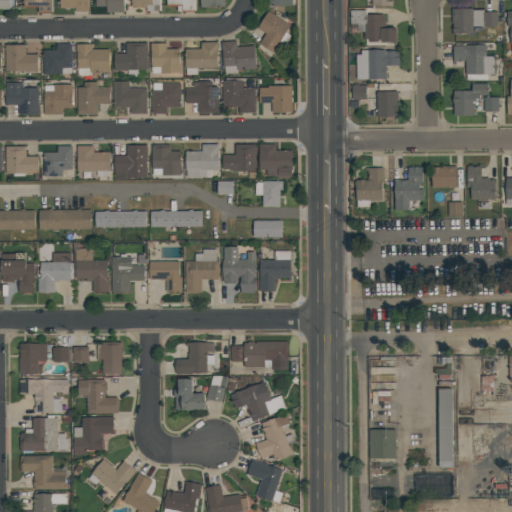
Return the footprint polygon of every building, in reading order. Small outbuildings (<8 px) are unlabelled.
[(0,0),(9,0),(9,9),(0,9),(0,0)] [(51,0),(51,13),(38,13),(38,8),(23,8),(23,0),(51,0)] [(88,0),(89,12),(75,12),(75,8),(60,8),(60,0),(88,0)] [(124,0),(124,12),(106,12),(106,6),(95,7),(95,0),(124,0)] [(159,0),(159,11),(146,11),(146,8),(142,8),(142,7),(131,7),(131,0),(159,0)] [(167,0),(195,0),(195,11),(177,11),(177,6),(167,6),(167,0)] [(200,0),(200,7),(224,8),(224,0),(200,0)] [(453,33),(453,31),(452,31),(452,26),(453,26),(453,23),(451,23),(451,9),(472,8),(472,10),(483,10),(483,12),(483,26),(473,26),(473,33),(453,33)] [(397,42),(381,42),(381,38),(377,38),(377,42),(368,42),(368,38),(364,38),(364,32),(358,32),(358,28),(350,28),(350,10),(366,10),(366,15),(384,14),(384,20),(386,20),(386,28),(396,28),(397,42)] [(290,25),(286,32),(290,35),(285,44),(280,41),(273,52),(259,43),(265,33),(257,28),(268,11),(290,25)] [(483,26),(483,12),(497,12),(497,26),(483,26)] [(256,69),(237,70),(238,73),(225,74),(224,66),(223,66),(222,50),(221,51),(221,42),(236,41),(237,47),(254,46),(256,69)] [(146,42),(146,70),(138,70),(138,74),(127,74),(127,70),(114,70),(114,54),(125,53),(125,43),(146,42)] [(185,49),(200,49),(200,43),(217,42),(217,68),(196,68),(196,75),(186,75),(186,68),(185,68),(185,49)] [(166,43),(166,49),(179,49),(179,59),(182,59),(182,73),(160,73),(151,73),(151,51),(150,51),(150,43),(166,43)] [(25,44),(25,54),(37,54),(37,71),(24,71),(5,71),(5,44),(25,44)] [(42,50),(56,50),(56,44),(71,44),(71,74),(42,74),(42,50)] [(78,75),(78,68),(77,68),(77,53),(76,53),(76,44),(92,44),(92,49),(109,49),(109,73),(90,73),(90,75),(78,75)] [(485,45),(485,56),(494,56),(494,75),(487,75),(487,80),(466,80),(466,74),(465,74),(465,62),(462,62),(462,61),(458,61),(458,62),(453,62),(453,46),(466,46),(466,45),(485,45)] [(361,50),(385,50),(385,51),(398,51),(398,55),(399,55),(399,61),(399,65),(386,65),(386,78),(357,79),(356,55),(361,54),(361,50)] [(243,80),(243,87),(254,87),(255,112),(239,112),(239,107),(222,107),(222,80),(243,80)] [(147,114),(130,114),(130,108),(114,108),(113,81),(129,81),(129,88),(146,88),(147,114)] [(198,103),(186,103),(185,88),(193,88),(193,82),(198,82),(198,81),(212,81),(212,86),(216,86),(218,86),(218,113),(198,113),(198,103)] [(18,114),(18,104),(5,105),(5,83),(23,82),(23,88),(38,88),(38,114),(18,114)] [(97,114),(77,115),(76,87),(83,87),(83,82),(97,82),(97,87),(109,87),(110,104),(97,104),(97,114)] [(152,114),(151,90),(153,90),(152,83),(180,83),(180,107),(167,107),(167,114),(152,114)] [(473,115),(453,115),(453,104),(452,95),(453,95),(453,91),(471,90),(471,83),(487,83),(488,95),(479,95),(479,102),(477,102),(477,105),(475,105),(475,106),(473,106),(473,115)] [(71,108),(62,108),(62,114),(44,114),(44,85),(53,85),(53,84),(72,84),(71,108)] [(271,113),(271,103),(259,103),(259,102),(257,102),(257,98),(259,98),(259,88),(268,87),(268,86),(292,85),(292,113),(271,113)] [(352,100),(352,85),(366,85),(366,99),(352,100)] [(397,116),(377,116),(369,116),(369,92),(376,92),(398,92),(398,101),(397,101),(397,116)] [(484,112),(484,97),(498,97),(498,111),(484,112)] [(218,144),(218,170),(206,170),(206,177),(199,177),(199,178),(186,178),(186,170),(185,170),(185,151),(201,151),(201,144),(218,144)] [(255,171),(232,171),(231,170),(222,170),(222,155),(235,155),(235,144),(255,144),(255,171)] [(292,177),(278,177),(278,176),(266,176),(266,169),(259,169),(259,144),(275,144),(276,150),(292,150),(292,177)] [(72,145),(72,169),(62,169),(62,176),(43,176),(43,152),(57,152),(57,145),(72,145)] [(147,145),(147,177),(129,178),(129,179),(114,179),(114,155),(126,155),(126,145),(147,145)] [(170,145),(170,151),(180,151),(180,175),(162,175),(153,175),(153,169),(152,169),(151,145),(170,145)] [(26,146),(26,156),(38,156),(38,171),(30,171),(30,173),(24,173),(24,176),(14,176),(14,173),(6,173),(6,146),(26,146)] [(93,146),(93,152),(110,152),(110,171),(108,171),(108,176),(97,176),(97,171),(77,171),(77,146),(93,146)] [(495,199),(470,200),(470,183),(466,184),(466,166),(471,166),(471,167),(476,167),(476,166),(479,166),(479,164),(481,164),(481,178),(489,178),(489,180),(494,179),(495,199)] [(456,166),(456,187),(431,187),(431,168),(432,168),(432,167),(439,167),(439,168),(441,168),(441,166),(456,166)] [(395,210),(394,180),(407,180),(407,167),(412,167),(417,167),(422,167),(422,183),(419,183),(419,189),(423,189),(423,200),(409,200),(409,210),(395,210)] [(381,200),(369,200),(369,207),(357,207),(357,200),(356,200),(356,180),(359,180),(364,180),(367,180),(367,177),(368,177),(368,174),(367,174),(367,170),(364,171),(364,168),(383,168),(383,183),(381,183),(381,200)] [(233,194),(217,194),(217,181),(233,181),(233,194)] [(283,181),(282,190),(280,190),(280,207),(262,207),(262,195),(255,195),(255,182),(262,182),(262,181),(283,181)] [(462,202),(462,217),(447,217),(447,202),(462,202)] [(90,210),(90,229),(39,229),(39,210),(48,210),(48,209),(52,209),(52,210),(76,210),(76,208),(80,208),(81,210),(90,210)] [(0,210),(34,210),(34,230),(0,230),(0,210)] [(95,227),(95,212),(104,212),(104,210),(108,210),(108,211),(132,211),(132,210),(136,210),(136,211),(146,211),(146,227),(95,227)] [(202,226),(150,227),(150,211),(160,211),(160,210),(164,210),(164,211),(188,211),(188,210),(192,210),(192,211),(201,211),(202,226)] [(253,237),(253,220),(281,220),(281,237),(253,237)] [(255,252),(255,293),(240,293),(240,277),(238,277),(238,282),(231,282),(231,283),(225,283),(225,282),(222,282),(222,260),(223,260),(223,247),(238,247),(238,260),(247,260),(247,252),(255,252)] [(92,248),(92,260),(107,260),(108,292),(92,292),(92,281),(86,281),(86,279),(75,279),(75,248),(92,248)] [(219,280),(201,280),(201,293),(185,293),(185,261),(195,261),(195,254),(202,254),(202,249),(216,249),(216,261),(219,261),(219,280)] [(260,260),(274,260),(274,251),(289,251),(289,260),(290,260),(290,281),(288,281),(288,278),(280,278),(280,279),(274,279),(274,291),(259,292),(259,275),(260,275),(260,260)] [(27,263),(34,263),(34,293),(19,293),(19,280),(13,280),(13,281),(2,281),(2,275),(1,275),(1,260),(15,260),(15,253),(26,253),(26,260),(27,260),(27,263)] [(70,253),(70,263),(73,263),(73,277),(70,277),(70,280),(54,281),(54,292),(38,292),(37,278),(40,278),(40,262),(52,262),(52,253),(70,253)] [(132,257),(132,265),(144,265),(144,281),(130,281),(130,292),(111,292),(111,257),(120,257),(120,254),(126,254),(126,257),(132,257)] [(181,292),(166,292),(166,280),(149,280),(149,261),(179,261),(179,277),(181,277),(181,292)] [(121,342),(121,353),(122,353),(122,358),(121,358),(121,374),(102,374),(102,359),(96,359),(96,344),(102,344),(102,342),(121,342)] [(207,373),(192,373),(192,374),(175,374),(175,359),(188,359),(188,353),(189,353),(189,346),(186,346),(185,343),(207,342),(207,355),(214,355),(214,364),(207,365),(207,373)] [(287,342),(287,369),(271,369),(271,367),(244,367),(244,362),(231,362),(231,346),(244,346),(244,343),(248,343),(248,342),(254,342),(254,343),(256,343),(256,342),(287,342)] [(20,374),(20,373),(19,373),(19,358),(20,358),(20,352),(18,349),(20,347),(20,344),(46,344),(46,361),(38,361),(38,374),(20,374)] [(73,363),(72,347),(88,346),(88,362),(73,363)] [(68,348),(68,362),(52,362),(52,348),(68,348)] [(435,370),(446,370),(445,364),(449,364),(450,375),(436,376),(435,370)] [(222,403),(206,399),(209,385),(210,385),(213,376),(222,376),(219,387),(225,388),(222,403)] [(35,394),(19,394),(19,380),(68,379),(68,392),(67,392),(67,394),(61,394),(61,393),(53,393),(53,399),(61,399),(61,412),(33,412),(33,407),(35,407),(35,401),(34,397),(35,394)] [(193,379),(193,394),(205,394),(205,405),(206,405),(206,407),(204,409),(193,410),(182,410),(175,410),(175,397),(174,397),(173,390),(175,390),(175,379),(193,379)] [(78,396),(78,380),(87,380),(104,380),(104,382),(105,382),(105,391),(104,391),(104,397),(117,397),(117,399),(118,399),(118,411),(117,411),(117,413),(87,413),(87,396),(78,396)] [(247,404),(235,408),(233,404),(230,402),(232,400),(230,395),(264,382),(270,399),(280,395),(285,408),(253,421),(252,418),(250,416),(250,412),(247,404)] [(437,389),(438,470),(452,470),(451,389),(437,389)] [(261,423),(286,414),(289,423),(288,424),(288,425),(282,428),(292,454),(274,461),(272,455),(261,459),(255,443),(266,439),(264,434),(263,431),(261,429),(262,427),(261,423)] [(81,417),(97,417),(113,417),(113,433),(102,433),(102,438),(102,450),(86,450),(86,455),(73,455),(73,427),(81,427),(81,417)] [(32,418),(57,418),(57,434),(65,434),(65,439),(68,439),(68,450),(44,450),(44,451),(20,451),(20,448),(19,448),(19,436),(20,436),(20,433),(25,433),(25,429),(32,429),(32,418)] [(395,430),(369,430),(370,458),(395,458),(395,430)] [(34,489),(34,488),(33,488),(33,478),(33,471),(20,472),(20,467),(20,459),(20,458),(20,455),(52,455),(52,473),(65,473),(65,489),(34,489)] [(124,461),(136,471),(127,483),(126,482),(115,494),(91,474),(103,459),(116,470),(124,461)] [(282,470),(275,491),(282,493),(279,503),(272,500),(272,501),(255,496),(260,479),(247,475),(252,459),(267,464),(266,465),(282,470)] [(153,511),(141,511),(122,501),(130,487),(130,486),(138,472),(152,481),(144,494),(151,498),(151,497),(159,502),(153,511)] [(415,474),(451,474),(452,499),(416,499),(415,474)] [(163,508),(166,491),(170,491),(172,491),(174,492),(177,493),(177,492),(183,493),(185,484),(184,483),(184,481),(201,485),(198,499),(196,499),(193,511),(163,511),(164,508),(163,508)] [(205,488),(220,485),(222,497),(239,494),(240,498),(246,497),(248,510),(242,511),(206,511),(205,502),(207,501),(205,488)] [(33,511),(33,505),(34,505),(34,503),(33,503),(32,500),(33,497),(33,494),(66,494),(66,504),(51,504),(51,511),(21,511),(33,511)]
